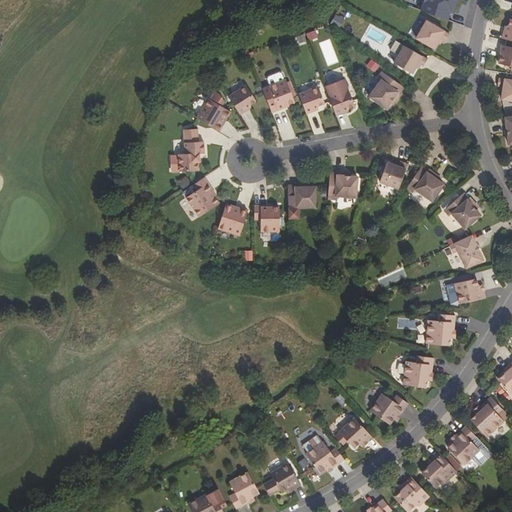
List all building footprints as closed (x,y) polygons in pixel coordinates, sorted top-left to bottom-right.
[(459,0),(425,0),(422,9),(448,19),(451,11),(454,13),(457,2),(458,3),(459,0)] [(338,29),(344,19),(336,13),(329,23),(338,29)] [(434,47),(438,41),(441,37),(443,38),(446,39),(450,32),(427,19),(417,36),(434,47)] [(506,26),(503,39),(511,41),(511,19),(509,26),(506,26)] [(315,30),(306,32),(308,40),(316,38),(315,30)] [(304,34),(296,37),(298,44),(306,41),(304,34)] [(319,43),(328,67),(339,62),(330,39),(319,43)] [(413,72),(416,66),(419,62),(421,63),(424,65),(428,58),(405,44),(395,62),(413,72)] [(500,53),(502,53),(499,63),(511,66),(511,47),(502,45),(500,53)] [(392,104),(394,101),(396,103),(401,95),(400,94),(404,88),(383,73),(378,80),(381,82),(370,98),(387,110),(392,104)] [(500,86),(503,86),(502,92),(501,98),(511,99),(511,78),(498,77),(497,85),(500,86)] [(325,86),(336,115),(348,111),(347,108),(354,105),(344,78),(325,86)] [(295,101),(286,79),(263,89),(273,112),(286,107),(285,105),(295,101)] [(228,96),(240,114),(250,107),(249,105),(255,100),(246,85),(228,96)] [(298,94),(306,113),(318,109),(317,106),(324,103),(318,86),(298,94)] [(208,99),(197,118),(219,132),(231,112),(221,106),(224,101),(219,94),(215,92),(210,100),(208,99)] [(511,103),(504,103),(503,112),(511,112),(511,103)] [(198,129),(185,130),(187,154),(173,155),(174,172),(200,170),(199,161),(201,161),(200,153),(205,153),(205,142),(199,142),(198,129)] [(401,161),(400,163),(398,166),(393,164),(387,162),(379,181),(398,188),(408,164),(401,161)] [(444,183),(437,179),(435,177),(436,174),(429,169),(428,170),(422,166),(407,187),(413,191),(415,189),(432,200),(444,183)] [(358,176),(350,175),(347,175),(347,171),(338,171),(338,173),(331,172),(329,198),(336,198),(336,195),(356,197),(358,176)] [(213,189),(205,177),(194,185),(197,190),(187,197),(200,217),(220,203),(212,190),(213,189)] [(316,186),(308,187),(305,187),(305,184),(295,185),(295,186),(288,186),(289,212),(289,219),(299,218),(299,208),(317,208),(316,186)] [(481,215),(476,209),(474,206),(477,204),(470,197),(469,198),(465,192),(445,210),(450,216),(452,214),(465,228),(481,215)] [(226,204),(218,229),(240,236),(248,211),(226,204)] [(261,231),(279,231),(279,207),(268,207),(268,206),(254,206),(254,219),(261,219),(261,231)] [(483,259),(471,235),(450,245),(453,253),(458,250),(466,267),(483,259)] [(487,297),(485,290),(481,291),(480,285),(478,278),(457,283),(461,303),(487,297)] [(450,337),(451,331),(454,331),(455,315),(438,314),(438,320),(428,320),(427,343),(450,345),(450,337)] [(425,387),(427,379),(428,373),(432,373),(434,358),(417,355),(416,362),(406,361),(403,384),(425,387)] [(511,364),(511,365),(511,368),(507,372),(498,379),(511,395),(511,394),(511,364)] [(388,426),(392,420),(395,415),(398,417),(406,405),(394,397),(390,402),(380,395),(368,413),(388,426)] [(503,409),(492,397),(480,407),(483,410),(478,414),(472,420),(487,437),(504,421),(498,414),(503,409)] [(360,443),(364,439),(367,442),(372,437),(354,418),(335,436),(345,447),(349,443),(354,448),(360,443)] [(467,425),(461,431),(464,433),(460,436),(459,435),(447,446),(464,463),(474,454),(479,458),(489,449),(467,425)] [(460,436),(464,433),(461,431),(461,430),(457,433),(458,434),(446,445),(447,446),(459,435),(460,436)] [(301,446),(306,453),(321,443),(316,436),(301,446)] [(323,442),(321,443),(306,453),(306,454),(320,473),(325,469),(330,466),(332,469),(345,459),(336,448),(330,452),(323,442)] [(446,482),(457,472),(440,453),(434,458),(436,460),(429,466),(422,473),(435,488),(444,480),(446,482)] [(436,460),(434,458),(428,464),(429,466),(436,460)] [(288,490),(291,488),(293,491),(301,486),(288,464),(271,474),(274,479),(264,485),(270,496),(280,490),(282,493),(288,490)] [(250,502),(249,499),(253,497),(260,493),(249,472),(230,483),(236,493),(230,497),(237,510),(250,502)] [(419,506),(430,496),(412,477),(406,483),(408,485),(402,490),(394,498),(407,511),(408,511),(417,504),(419,506)] [(224,511),(219,503),(214,506),(208,495),(189,505),(192,511),(224,511)] [(394,511),(384,499),(377,504),(380,507),(376,510),(374,508),(369,511),(394,511)] [(376,510),(380,507),(377,504),(377,503),(373,506),(373,507),(367,511),(369,511),(374,508),(376,510)]
